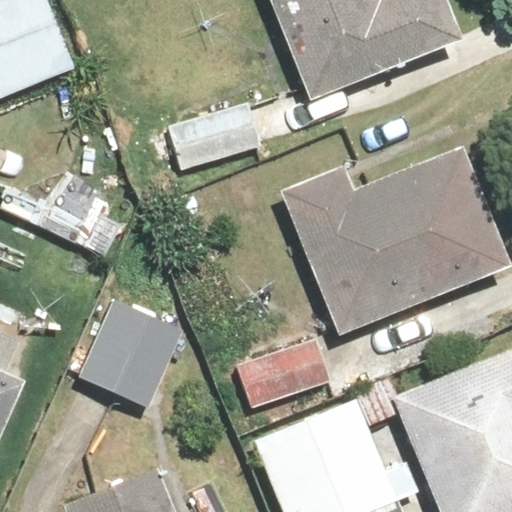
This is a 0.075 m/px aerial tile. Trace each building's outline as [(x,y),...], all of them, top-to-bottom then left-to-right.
[(53,0),(0,0),(0,104),(83,70),(53,0)] [(259,0),(303,105),(451,45),(432,0),(259,0)] [(260,104),(172,127),(184,172),(272,149),(260,104)] [(334,171),(271,197),(329,337),(500,267),(453,153),(345,197),(334,171)] [(190,334),(115,304),(83,383),(158,413),(190,334)] [(328,344),(270,361),(283,406),(341,388),(328,344)] [(511,511),(511,348),(382,401),(427,511),(511,511)] [(0,425),(17,387),(0,380),(0,425)] [(361,406),(263,447),(289,511),(390,511),(420,500),(407,466),(389,474),(361,406)] [(169,511),(150,466),(52,507),(53,511),(169,511)]
